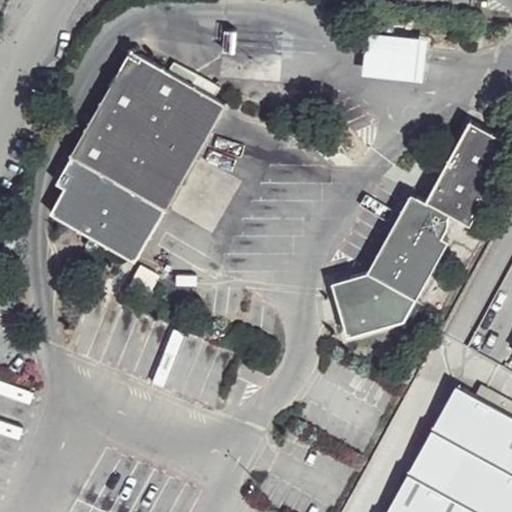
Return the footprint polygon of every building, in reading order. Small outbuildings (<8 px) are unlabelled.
[(251,25),(226,23),(224,46),(251,50),(251,25)] [(427,40),(367,33),(362,75),(422,83),(427,40)] [(229,99),(137,43),(59,177),(67,182),(52,208),(137,257),(229,99)] [(511,143),(511,140),(470,116),(429,195),(413,187),(370,266),(335,277),(351,330),(407,314),(452,230),(443,224),(452,209),(471,220),(511,143)] [(511,511),(511,407),(457,378),(384,511),(511,511)]
